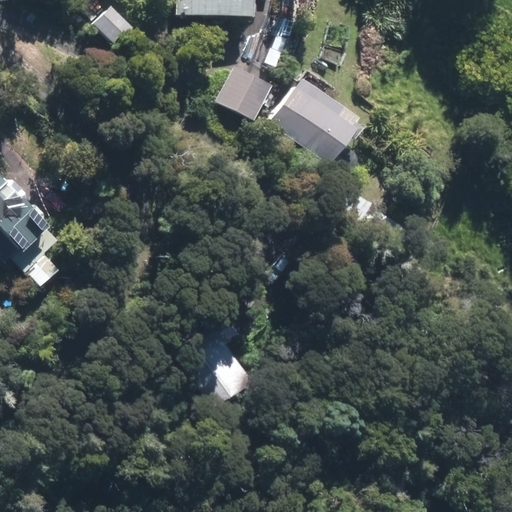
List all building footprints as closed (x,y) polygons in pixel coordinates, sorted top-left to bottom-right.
[(93,0),(71,0),(81,11),(93,0)] [(175,0),(175,21),(250,24),(251,0),(175,0)] [(215,105),(254,127),(272,93),(233,71),(215,105)] [(302,87),(268,130),(331,180),(362,142),(354,135),(357,131),(302,87)] [(47,226),(0,177),(0,259),(3,264),(10,257),(24,271),(25,271),(40,286),(58,269),(43,253),(57,240),(46,227),(47,226)] [(364,208),(342,192),(330,208),(352,224),(364,208)] [(210,397),(248,369),(211,320),(173,348),(210,397)]
